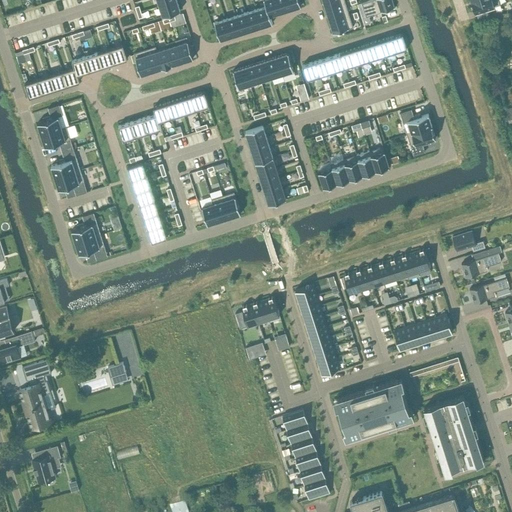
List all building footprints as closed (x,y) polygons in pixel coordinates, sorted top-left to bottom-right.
[(176,0),(159,5),(163,16),(180,10),(176,0)] [(280,12),(276,0),(264,0),(266,5),(270,15),(280,12)] [(276,0),(280,12),(290,9),(287,0),(276,0)] [(287,0),(290,9),(301,5),(299,0),(287,0)] [(358,4),(360,10),(361,15),(362,17),(366,15),(366,16),(369,15),(392,8),(394,7),(392,0),(369,0),(361,3),(358,4)] [(492,0),(473,0),(472,0),(476,12),(494,6),(492,0)] [(349,14),(345,1),(325,8),(329,20),(349,14)] [(266,5),(256,9),(262,26),(273,23),(270,15),(266,5)] [(262,26),(256,9),(246,12),(251,29),(262,26)] [(251,29),(246,12),(236,15),(241,33),(251,29)] [(353,27),(349,14),(329,20),(333,33),(353,27)] [(225,18),(231,36),(241,33),(236,15),(225,18)] [(220,39),(231,36),(225,18),(215,22),(220,39)] [(491,25),(483,27),(486,37),(493,36),(493,34),(491,25)] [(403,33),(390,37),(394,51),(407,47),(403,33)] [(390,37),(377,41),(382,55),(394,51),(390,37)] [(188,40),(177,44),(183,61),(193,58),(188,40)] [(382,55),(377,41),(365,45),(370,59),(382,55)] [(110,48),(115,62),(127,58),(123,44),(110,48)] [(183,61),(177,44),(167,47),(172,65),(183,61)] [(155,45),(145,49),(152,71),(162,68),(156,50),(157,50),(155,45)] [(365,45),(352,49),(357,63),(370,59),(365,45)] [(172,65),(167,47),(157,50),(156,50),(162,68),(172,65)] [(110,48),(98,52),(102,66),(115,62),(110,48)] [(152,71),(145,49),(134,52),(141,74),(152,71)] [(357,63),(352,49),(340,53),(345,67),(357,63)] [(102,66),(98,52),(85,56),(90,70),(102,66)] [(283,73),(282,74),(283,76),(295,72),(288,52),(277,56),(283,73)] [(340,53),(328,57),(332,71),(345,67),(340,53)] [(72,60),(74,66),(75,66),(77,74),(78,74),(90,70),(85,56),(72,60)] [(266,59),(272,77),(282,74),(283,73),(277,56),(266,59)] [(328,57),(315,61),(320,75),(332,71),(328,57)] [(255,63),(261,80),(272,77),(266,59),(255,63)] [(307,79),(320,75),(315,61),(302,65),(307,79)] [(250,84),(261,80),(255,63),(244,66),(250,84)] [(74,66),(63,70),(67,85),(80,81),(78,74),(77,74),(75,66),(74,66)] [(251,86),(250,84),(244,66),(233,70),(239,90),(251,86)] [(63,70),(50,74),(55,89),(67,85),(63,70)] [(55,89),(50,74),(38,78),(42,93),(55,89)] [(29,97),(42,93),(38,78),(25,82),(29,97)] [(191,95),(196,109),(209,105),(204,91),(191,95)] [(183,113),(196,109),(191,95),(179,99),(183,113)] [(183,113),(179,99),(166,103),(171,117),(183,113)] [(158,121),(159,121),(171,117),(166,103),(154,107),(156,113),(158,121)] [(38,122),(41,134),(62,128),(62,127),(58,116),(63,115),(59,104),(49,108),(51,115),(44,117),(45,120),(38,122)] [(411,109),(400,112),(407,134),(432,126),(428,114),(425,115),(420,116),(419,113),(413,115),(412,111),(411,109)] [(161,128),(159,121),(158,121),(156,113),(143,117),(148,132),(161,128)] [(136,136),(148,132),(143,117),(131,121),(136,136)] [(369,119),(360,122),(362,127),(371,125),(369,119)] [(136,136),(131,121),(119,125),(123,140),(136,136)] [(362,127),(360,122),(352,124),(354,130),(362,127)] [(263,125),(245,131),(249,141),(266,136),(263,125)] [(60,145),(62,151),(73,148),(66,126),(62,127),(62,128),(41,134),(45,146),(53,144),(54,146),(54,147),(60,145)] [(436,138),(432,126),(407,134),(414,155),(425,152),(423,145),(429,143),(428,140),(436,138)] [(266,136),(249,141),(252,152),(270,146),(266,136)] [(270,146),(252,152),(255,162),(273,157),(270,146)] [(383,146),(369,150),(376,170),(389,166),(383,146)] [(73,148),(62,151),(64,158),(58,160),(59,161),(59,163),(51,165),(55,177),(80,169),(73,148)] [(376,170),(369,150),(356,154),(363,174),(376,170)] [(356,154),(343,158),(350,179),(363,174),(356,154)] [(273,157),(255,162),(259,172),(276,167),(273,157)] [(350,179),(343,158),(330,163),(331,167),(332,167),(337,183),(350,179)] [(128,166),(132,179),(147,174),(143,162),(128,166)] [(276,167),(259,172),(262,183),(279,177),(276,167)] [(332,167),(331,167),(319,171),(323,187),(337,183),(332,167)] [(80,169),(55,177),(59,189),(67,187),(67,189),(68,189),(74,188),(76,195),(87,191),(80,169)] [(147,174),(132,179),(136,191),(151,187),(147,174)] [(181,180),(187,196),(189,195),(188,191),(194,188),(190,177),(181,180)] [(279,177),(262,183),(265,193),(283,188),(279,177)] [(151,187),(136,191),(140,204),(155,199),(151,187)] [(283,188),(265,193),(266,197),(269,203),(269,204),(279,200),(286,198),(283,188)] [(223,195),(230,217),(241,213),(234,191),(223,195)] [(219,220),(230,217),(223,195),(211,198),(213,203),(219,220)] [(159,212),(155,199),(140,204),(144,216),(159,212)] [(219,220),(213,203),(202,206),(207,224),(219,220)] [(72,230),(75,242),(101,234),(94,212),(83,216),(85,222),(79,224),(79,225),(80,227),(72,230)] [(144,216),(148,229),(163,224),(159,212),(144,216)] [(111,217),(115,228),(123,226),(119,214),(111,217)] [(163,224),(148,229),(152,241),(167,237),(163,224)] [(475,242),(472,230),(453,235),(457,249),(471,245),(473,250),(484,247),(482,240),(475,242)] [(101,234),(75,242),(79,254),(87,251),(88,253),(88,254),(94,252),(97,259),(108,256),(101,234)] [(498,252),(502,251),(500,245),(484,250),(486,255),(462,263),(466,277),(480,273),(480,272),(488,270),(486,266),(501,261),(498,252)] [(413,252),(419,270),(431,266),(425,248),(413,252)] [(413,252),(401,256),(407,274),(419,270),(413,252)] [(396,277),(407,274),(401,256),(390,259),(396,277)] [(390,259),(379,263),(384,281),(396,277),(390,259)] [(373,285),(384,281),(379,263),(367,267),(373,285)] [(361,288),(373,285),(367,267),(356,270),(361,288)] [(349,292),(361,288),(356,270),(344,274),(349,292)] [(495,281),(470,289),(474,302),(488,298),(496,296),(494,292),(510,287),(507,277),(506,278),(505,274),(494,277),(495,281)] [(1,287),(9,285),(7,277),(0,279),(0,302),(5,301),(1,287)] [(426,291),(441,286),(439,281),(424,285),(426,291)] [(299,300),(317,294),(313,284),(295,289),(299,300)] [(299,300),(302,310),(320,305),(317,294),(299,300)] [(274,296),(263,300),(269,318),(280,314),(274,296)] [(263,300),(252,303),(258,321),(269,318),(263,300)] [(13,302),(8,304),(13,318),(18,317),(13,302)] [(258,321),(252,303),(242,306),(243,310),(235,313),(240,328),(248,326),(248,325),(258,321)] [(15,330),(7,305),(0,307),(0,334),(1,336),(6,335),(6,333),(15,330)] [(323,315),(320,305),(302,310),(305,321),(323,315)] [(447,313),(436,316),(442,335),(452,331),(447,313)] [(326,325),(327,325),(323,315),(305,321),(309,331),(326,325)] [(436,316),(426,320),(431,338),(442,335),(436,316)] [(421,341),(431,338),(426,320),(415,323),(416,324),(421,341)] [(415,323),(405,326),(405,328),(411,344),(421,341),(416,324),(415,323)] [(326,325),(309,331),(312,342),(330,336),(327,325),(326,325)] [(400,348),(411,344),(405,328),(405,326),(394,330),(400,348)] [(0,361),(1,361),(2,363),(27,355),(24,344),(34,341),(31,330),(5,339),(7,345),(0,347),(0,361)] [(279,335),(283,348),(290,346),(285,333),(279,335)] [(315,352),(333,346),(333,345),(330,336),(312,342),(315,351),(315,352)] [(255,357),(251,344),(246,346),(250,359),(255,357)] [(315,352),(318,362),(337,357),(337,356),(333,346),(315,352)] [(340,367),(337,357),(318,362),(322,373),(340,367)] [(32,426),(51,420),(47,409),(56,407),(55,405),(46,408),(42,394),(51,392),(47,379),(45,380),(44,375),(52,372),(47,358),(22,366),(27,380),(29,380),(30,385),(20,388),(32,426)] [(111,376),(126,371),(123,362),(108,366),(111,376)] [(396,423),(397,423),(410,419),(408,411),(409,410),(402,386),(400,387),(397,379),(338,398),(340,406),(338,406),(346,431),(348,430),(350,438),(373,430),(389,425),(388,422),(395,419),(396,423)] [(443,454),(439,455),(444,469),(451,467),(452,469),(476,461),(476,459),(483,456),(468,409),(466,410),(464,402),(466,402),(464,395),(424,407),(425,412),(427,411),(430,418),(428,419),(437,448),(441,447),(443,454)] [(282,415),(287,429),(308,423),(304,409),(304,408),(282,415)] [(312,436),(308,423),(287,429),(291,443),(312,436)] [(312,436),(291,443),(296,457),(317,450),(313,437),(312,436)] [(36,451),(38,457),(33,459),(35,468),(34,468),(35,473),(36,473),(39,481),(55,476),(51,460),(61,457),(58,445),(36,451)] [(296,457),(300,471),(321,464),(317,451),(317,450),(296,457)] [(300,471),(305,484),(326,478),(321,464),(300,471)] [(326,478),(305,484),(309,498),(330,492),(326,478)] [(70,481),(72,491),(79,489),(77,480),(70,481)] [(353,500),(351,501),(354,511),(459,511),(454,494),(406,509),(398,511),(388,511),(386,505),(382,491),(364,497),(364,498),(365,498),(367,505),(355,508),(353,501),(354,501),(353,500)] [(178,511),(186,510),(182,496),(168,500),(171,511),(178,511)]
